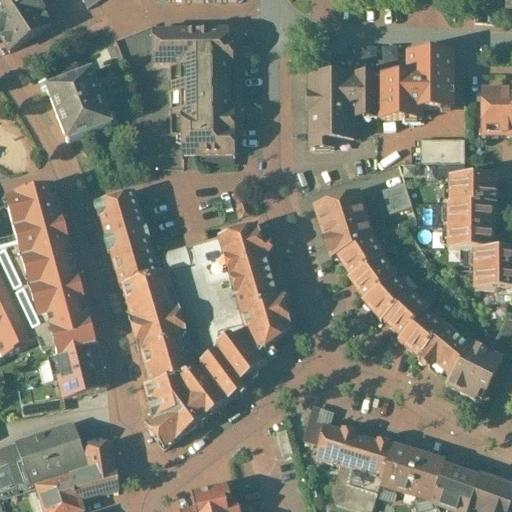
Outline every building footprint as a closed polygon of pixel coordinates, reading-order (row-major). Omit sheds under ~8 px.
[(0,0),(0,41),(9,55),(51,28),(43,16),(44,15),(34,0),(0,0)] [(80,0),(88,12),(88,11),(95,6),(96,6),(103,0),(80,0)] [(228,35),(152,36),(152,70),(169,69),(170,139),(181,139),(181,141),(183,141),(183,124),(195,124),(195,160),(234,160),(234,115),(230,115),(229,68),(233,68),(232,45),(228,45),(228,35)] [(451,54),(407,55),(407,79),(377,79),(377,122),(404,122),(404,112),(440,112),(440,102),(451,102),(451,54)] [(91,76),(79,80),(75,69),(45,81),(49,92),(47,92),(67,146),(116,126),(112,115),(107,118),(91,76)] [(377,78),(309,79),(309,96),(307,96),(308,118),(309,118),(309,153),(334,153),(334,144),(353,144),(353,118),(359,118),(363,122),(377,122),(377,79),(377,78)] [(511,89),(510,90),(510,94),(481,94),(481,140),(511,140),(511,89)] [(455,94),(454,111),(466,111),(467,94),(455,94)] [(464,143),(420,143),(420,167),(464,167),(464,143)] [(495,179),(449,180),(449,206),(444,206),(444,230),(447,230),(447,253),(474,252),(475,293),(511,292),(511,252),(494,253),(493,207),(496,207),(495,179)] [(404,187),(381,194),(389,218),(411,211),(404,187)] [(15,241),(37,341),(51,335),(57,359),(53,361),(54,363),(95,347),(61,218),(60,218),(53,189),(36,194),(36,192),(14,198),(14,200),(4,202),(5,204),(15,241)] [(245,194),(232,198),(239,221),(252,218),(245,194)] [(134,196),(100,206),(95,207),(119,289),(158,278),(148,245),(150,244),(146,230),(145,230),(144,230),(138,211),(134,196)] [(357,197),(315,211),(331,261),(337,259),(371,241),(384,235),(379,219),(366,223),(357,197)] [(191,414),(189,435),(197,428),(202,429),(207,426),(208,421),(237,399),(242,400),(246,397),(246,391),(242,385),(277,359),(270,349),(291,334),(285,311),(288,308),(286,302),(281,300),(277,301),(265,259),(269,258),(272,254),(270,249),(266,247),(262,248),(260,241),(260,240),(257,230),(218,241),(245,335),(194,369),(197,385),(183,395),(191,414)] [(37,341),(15,241),(0,244),(0,338),(0,339),(0,357),(2,361),(26,349),(26,348),(38,343),(37,341)] [(218,241),(162,258),(167,274),(167,276),(194,369),(245,335),(218,241)] [(371,241),(337,259),(350,280),(348,281),(349,282),(364,302),(362,304),(380,324),(382,323),(400,340),(397,343),(418,361),(443,331),(425,316),(428,313),(410,296),(408,298),(394,282),(395,280),(395,279),(394,279),(381,262),(383,261),(371,241)] [(197,385),(194,369),(167,276),(158,278),(119,289),(119,290),(121,290),(130,322),(128,323),(138,357),(140,356),(149,388),(143,389),(144,391),(146,398),(177,399),(183,395),(197,385)] [(418,361),(417,362),(429,372),(434,366),(450,380),(470,351),(444,329),(418,361)] [(95,347),(54,363),(64,402),(107,391),(98,347),(95,347)] [(481,391),(472,347),(450,380),(445,388),(475,403),(481,391)] [(472,347),(481,391),(486,393),(501,362),(472,347)] [(191,414),(183,395),(177,399),(146,398),(148,406),(147,406),(148,407),(152,420),(152,421),(152,422),(153,422),(144,428),(163,454),(175,445),(177,444),(189,435),(191,414)] [(86,468),(72,427),(44,437),(58,477),(86,468)] [(376,445),(356,439),(357,436),(341,431),(340,434),(324,429),(317,451),(319,451),(316,463),(343,471),(382,483),(392,451),(391,450),(392,447),(377,442),(376,445)] [(58,477),(44,437),(16,446),(30,486),(58,477)] [(91,474),(36,491),(43,511),(81,511),(79,503),(117,493),(115,476),(114,476),(110,448),(86,455),(91,474)] [(443,466),(392,451),(382,483),(380,489),(420,501),(431,505),(442,470),(443,466)] [(477,482),(442,470),(431,505),(433,509),(441,511),(508,511),(511,501),(511,490),(479,479),(477,482)] [(382,483),(343,471),(340,482),(342,486),(346,487),(341,505),(364,511),(373,511),(380,489),(382,483)] [(227,488),(191,497),(194,511),(238,511),(237,506),(231,507),(227,491),(227,488)] [(431,505),(420,501),(419,506),(420,511),(434,511),(433,509),(431,505)]
